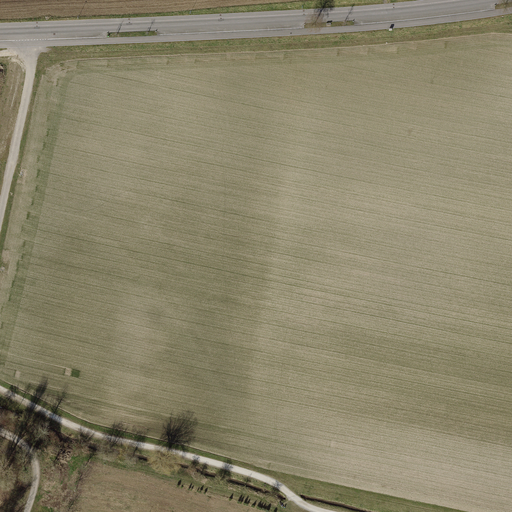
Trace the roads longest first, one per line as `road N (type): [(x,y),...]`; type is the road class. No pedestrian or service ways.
road 1 (residential): [(502,0),(323,19),(0,32)]
road 2 (track): [(323,511),(273,481),(78,428),(0,388)]
road 3 (track): [(34,31),(0,216)]
